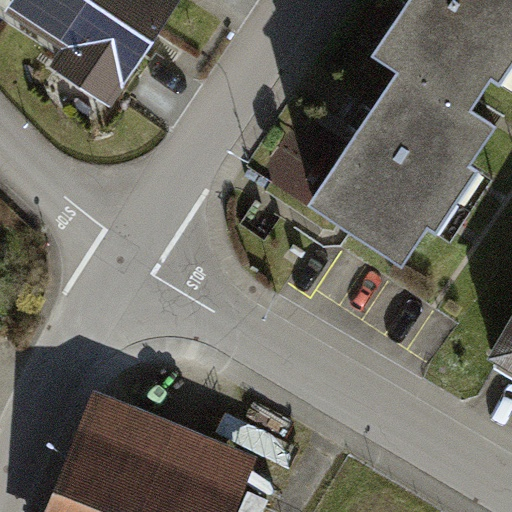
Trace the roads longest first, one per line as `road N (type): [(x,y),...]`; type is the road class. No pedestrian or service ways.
road 1 (residential): [(129,253),(155,276),(511,482)]
road 2 (residential): [(302,0),(129,253)]
road 3 (residential): [(129,253),(64,364),(1,511)]
road 4 (residential): [(0,131),(48,185),(129,253)]
